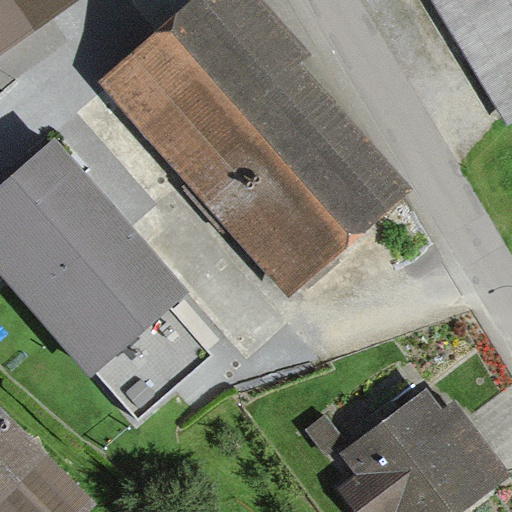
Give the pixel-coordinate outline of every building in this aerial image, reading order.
[(4,0),(27,30),(67,0),(4,0)] [(234,0),(190,0),(102,77),(284,284),(397,184),(234,0)] [(511,0),(435,0),(511,125),(511,0)] [(55,140),(0,187),(0,276),(11,267),(139,417),(213,354),(165,299),(180,285),(55,140)] [(451,414),(432,392),(345,465),(384,511),(471,511),(511,478),(511,463),(462,404),(451,414)] [(82,511),(91,503),(0,410),(0,511),(82,511)]
